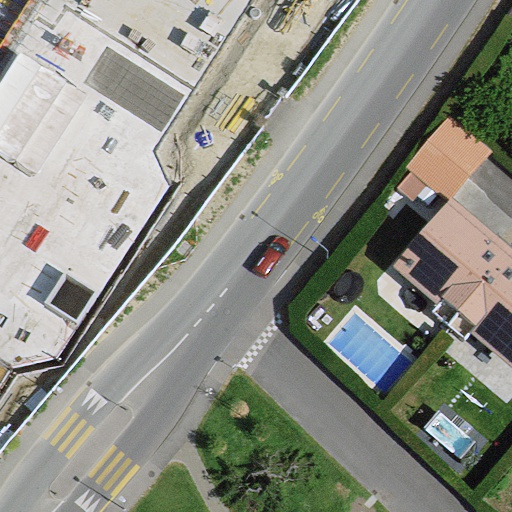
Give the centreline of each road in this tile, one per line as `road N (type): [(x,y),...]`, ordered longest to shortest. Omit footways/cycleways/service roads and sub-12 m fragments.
road 1 (tertiary): [(219,298),(296,203),(436,0)]
road 2 (residential): [(436,511),(219,298)]
road 3 (tertiary): [(42,511),(219,298)]
